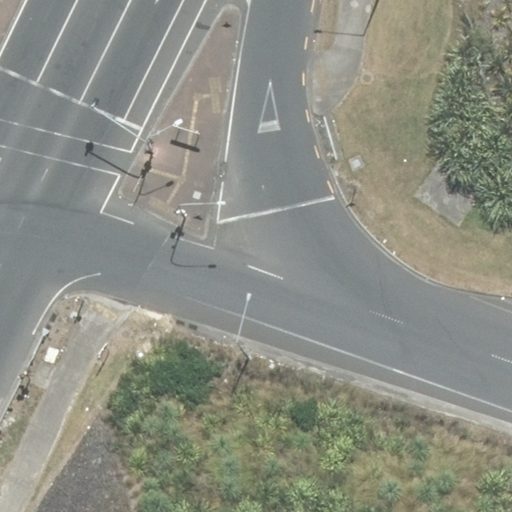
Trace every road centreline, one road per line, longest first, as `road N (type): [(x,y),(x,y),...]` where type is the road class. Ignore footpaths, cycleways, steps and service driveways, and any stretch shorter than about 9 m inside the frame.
road 1 (motorway): [(17,229),(145,255),(364,326),(462,343)]
road 2 (motorway): [(286,0),(265,118),(282,213),(335,277),(462,343)]
road 3 (primary): [(130,0),(17,229)]
